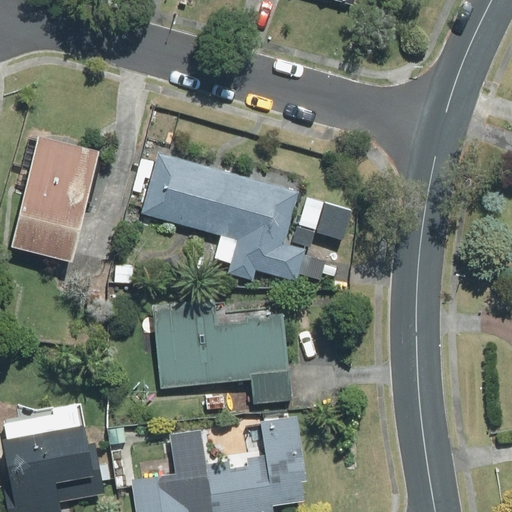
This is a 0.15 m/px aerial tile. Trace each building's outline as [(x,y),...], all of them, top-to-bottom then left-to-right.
[(351,0),(317,0),(349,9),(351,0)] [(92,151),(32,137),(5,250),(65,264),(92,151)] [(217,236),(235,241),(229,262),(312,286),(320,259),(279,247),(294,195),(155,155),(138,213),(217,236)] [(318,201),(304,198),(296,227),(311,231),(318,201)] [(207,299),(147,307),(157,390),(245,379),(249,408),(291,402),(280,318),(210,327),(207,299)] [(57,511),(52,487),(61,485),(65,504),(107,495),(100,464),(85,467),(72,408),(2,424),(0,423),(0,497),(3,511),(57,511)] [(124,473),(131,511),(269,511),(269,507),(303,503),(294,419),(258,423),(261,457),(203,464),(200,431),(164,435),(168,469),(124,473)]
